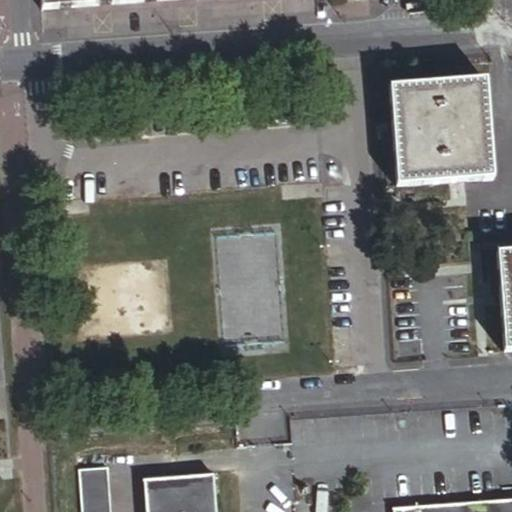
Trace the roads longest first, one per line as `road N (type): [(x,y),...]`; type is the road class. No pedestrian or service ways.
road 1 (residential): [(0,64),(511,22)]
road 2 (residential): [(264,467),(261,395),(511,379)]
